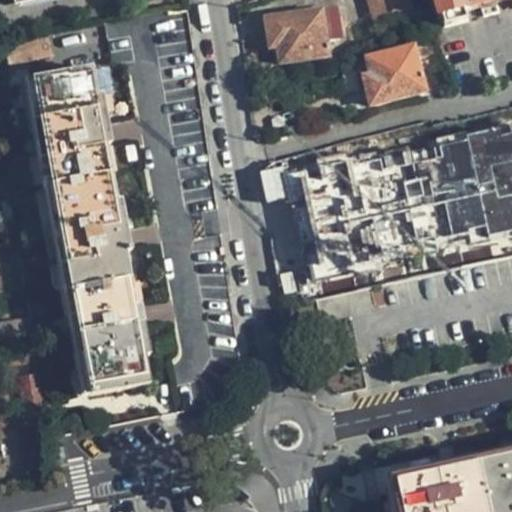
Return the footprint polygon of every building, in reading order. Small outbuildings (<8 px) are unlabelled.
[(367,0),(373,19),(411,7),(408,0),(367,0)] [(432,0),(436,17),(499,0),(432,0)] [(281,63),(327,57),(325,42),(339,40),(335,10),(267,20),(271,48),(279,47),(281,63)] [(44,35),(8,42),(12,62),(48,56),(44,35)] [(425,94),(413,47),(366,58),(370,74),(362,76),(370,107),(425,94)] [(100,96),(94,97),(89,68),(30,79),(89,395),(147,385),(142,357),(147,356),(138,307),(133,308),(123,251),(127,250),(118,200),(114,201),(104,146),(108,145),(100,96)] [(427,122),(403,128),(407,144),(430,139),(427,122)] [(511,179),(511,141),(503,143),(508,180),(511,179)] [(329,146),(309,151),(314,167),(332,161),(329,146)] [(334,167),(343,208),(423,187),(414,146),(334,167)] [(0,225),(0,234),(2,245),(17,242),(14,223),(0,225)] [(332,254),(338,279),(381,268),(372,227),(322,239),(325,255),(332,254)] [(7,272),(22,269),(17,242),(2,245),(7,272)] [(434,258),(437,270),(454,266),(451,253),(434,258)] [(4,338),(33,335),(31,320),(2,323),(4,338)] [(0,366),(38,358),(34,341),(0,347),(0,366)] [(26,414),(47,411),(40,373),(19,378),(26,414)] [(58,414),(48,416),(51,435),(62,433),(58,414)] [(511,511),(511,466),(407,489),(411,511),(511,511)]
